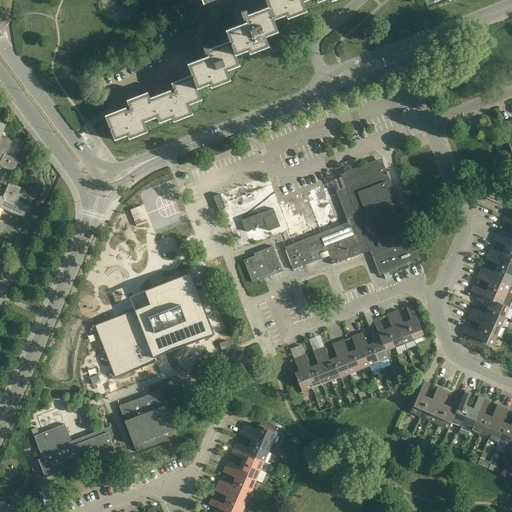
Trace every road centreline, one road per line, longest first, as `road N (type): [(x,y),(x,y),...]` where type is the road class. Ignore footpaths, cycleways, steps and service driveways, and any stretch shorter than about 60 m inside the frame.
road 1 (residential): [(100,187),(4,424)]
road 2 (residential): [(273,295),(287,332),(415,284),(437,295)]
road 3 (residential): [(145,162),(326,87)]
road 4 (residential): [(437,295),(465,217),(429,122)]
road 5 (residential): [(102,171),(0,43)]
road 6 (residential): [(230,0),(210,12),(162,74),(108,100)]
road 7 (residential): [(0,74),(72,172),(100,187)]
road 8 (residential): [(511,383),(458,356),(438,317),(437,295)]
